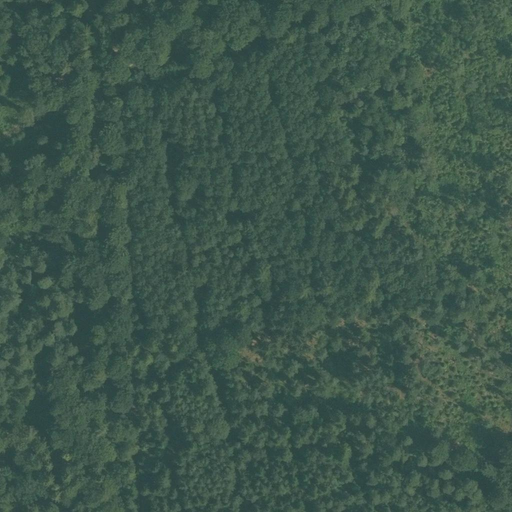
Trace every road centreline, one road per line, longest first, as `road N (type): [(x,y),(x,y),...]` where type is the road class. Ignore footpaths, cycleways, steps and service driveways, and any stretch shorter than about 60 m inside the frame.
road 1 (tertiary): [(94,78),(112,511)]
road 2 (track): [(363,0),(94,78)]
